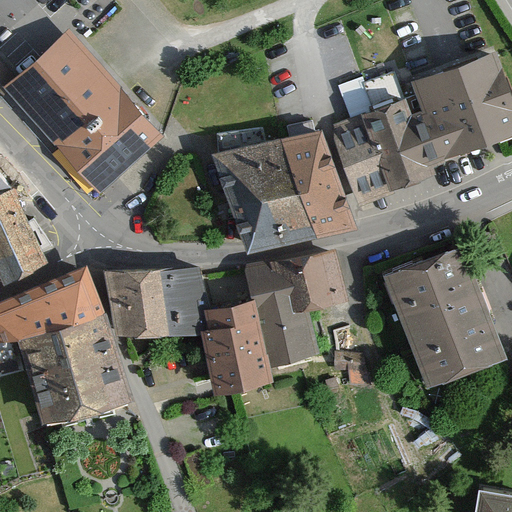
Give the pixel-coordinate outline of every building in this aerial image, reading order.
[(61,22),(0,81),(0,84),(94,191),(163,133),(61,22)] [(363,112),(335,124),(360,202),(397,187),(408,168),(511,128),(511,82),(497,43),(412,75),(417,87),(360,105),(363,112)] [(0,81),(15,66),(0,51),(0,81)] [(325,118),(218,149),(246,247),(353,216),(325,118)] [(0,281),(52,256),(15,182),(0,186),(0,281)] [(463,236),(385,266),(429,379),(508,348),(463,236)] [(108,272),(104,272),(117,336),(123,336),(134,336),(134,340),(201,335),(214,397),(275,384),(271,368),(320,355),(309,312),(348,301),(336,249),(246,265),(251,301),(210,309),(200,268),(108,272)] [(134,391),(86,259),(0,294),(0,341),(0,342),(24,334),(44,415),(134,391)] [(511,511),(511,485),(479,481),(474,511),(511,511)]
